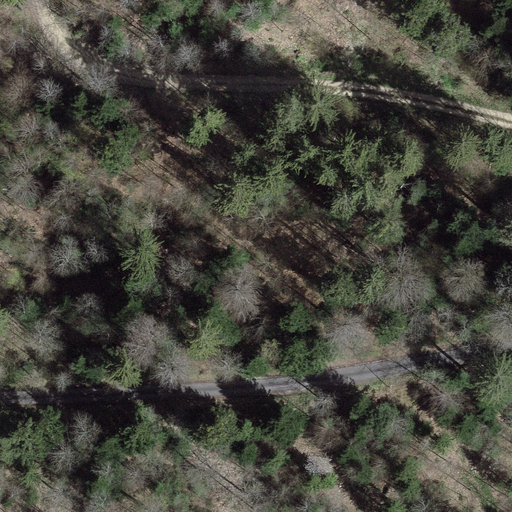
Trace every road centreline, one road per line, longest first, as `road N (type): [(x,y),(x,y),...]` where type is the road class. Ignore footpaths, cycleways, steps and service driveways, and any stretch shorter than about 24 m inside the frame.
road 1 (track): [(39,0),(51,39),(93,70),(169,87),(351,89),(454,103),(511,122)]
road 2 (unclassified): [(511,350),(207,396),(0,395)]
